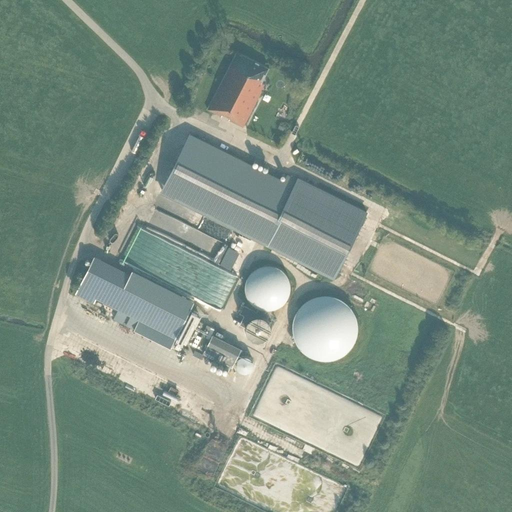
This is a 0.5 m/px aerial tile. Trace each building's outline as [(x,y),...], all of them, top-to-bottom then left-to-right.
[(236,52),(206,110),(220,117),(222,113),(230,117),(228,120),(242,127),(244,125),(261,92),(260,91),(264,84),(261,83),(268,68),(240,54),(236,52)] [(247,136),(262,143),(265,137),(250,130),(247,136)] [(169,183),(275,236),(297,191),(250,167),(258,150),(233,138),(225,152),(238,159),(237,162),(191,139),(169,183)] [(144,277),(141,284),(93,260),(76,293),(94,302),(96,297),(180,340),(198,304),(144,277)] [(271,266),(267,265),(264,266),(260,267),(257,268),(254,270),(251,273),(249,276),(248,279),(247,283),(246,286),(247,290),(248,294),(249,297),(251,300),(254,302),(257,304),(260,306),(264,307),(267,307),(269,307),(271,307),(274,306),(278,304),(281,302),(283,300),(285,297),(287,294),(288,290),(288,286),(288,283),(287,279),(285,276),(283,273),(281,270),(278,268),(274,267),(271,266)] [(330,296),(324,295),(319,296),(314,297),(309,300),(304,303),(301,306),(297,311),(295,316),(294,321),(293,326),(294,332),(295,337),(297,342),(301,346),(304,350),(309,353),(314,356),(319,357),(324,358),(330,357),(335,356),(340,353),(344,350),(348,346),(351,342),(354,337),(355,332),(355,326),(355,321),(354,316),(351,311),(348,306),(344,303),(340,300),(335,297),(330,296)] [(272,328),(272,326),(272,324),(271,322),(270,320),(269,318),(268,316),(266,315),(264,314),(262,314),(259,313),(257,314),(255,314),(253,315),(251,316),(250,318),(248,320),(247,322),(247,324),(247,326),(247,328),(247,331),(248,333),(250,334),(251,336),(253,337),(255,338),(257,339),(259,339),(262,339),(264,338),(266,337),(268,336),(269,334),(270,333),(271,331),(272,328)] [(241,348),(213,334),(203,353),(232,367),(241,348)] [(196,347),(194,351),(201,355),(204,351),(196,347)] [(253,365),(253,364),(253,363),(253,361),(252,360),(252,359),(250,358),(249,357),(248,356),(247,356),(245,356),(244,356),(242,356),(241,357),(240,358),(239,359),(238,360),(237,361),(237,363),(237,364),(237,365),(237,367),(238,368),(238,369),(239,370),(240,371),(242,372),(243,372),(244,373),(246,373),(247,372),(248,372),(250,371),(251,370),(252,369),(252,368),(253,367),(253,365)] [(102,357),(96,367),(110,375),(115,364),(102,357)]
